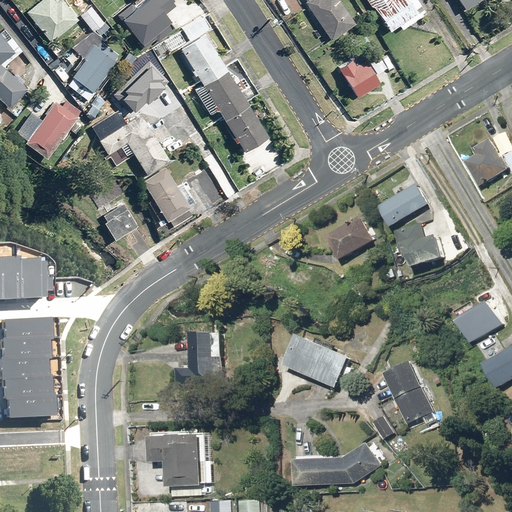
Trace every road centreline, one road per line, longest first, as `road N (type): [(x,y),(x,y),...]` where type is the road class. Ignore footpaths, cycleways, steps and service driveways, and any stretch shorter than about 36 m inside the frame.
road 1 (residential): [(121,311),(345,165)]
road 2 (residential): [(101,511),(96,369),(121,311)]
road 3 (residential): [(345,165),(237,0)]
road 4 (residential): [(345,165),(511,63)]
road 5 (residential): [(121,311),(0,311)]
